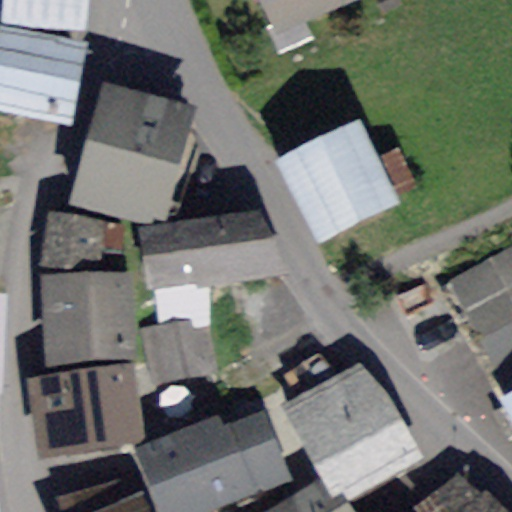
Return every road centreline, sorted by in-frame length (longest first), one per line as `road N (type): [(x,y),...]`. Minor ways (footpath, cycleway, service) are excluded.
road 1 (unclassified): [(157,0),(313,304),(511,496)]
road 2 (residential): [(0,413),(7,294),(89,0)]
